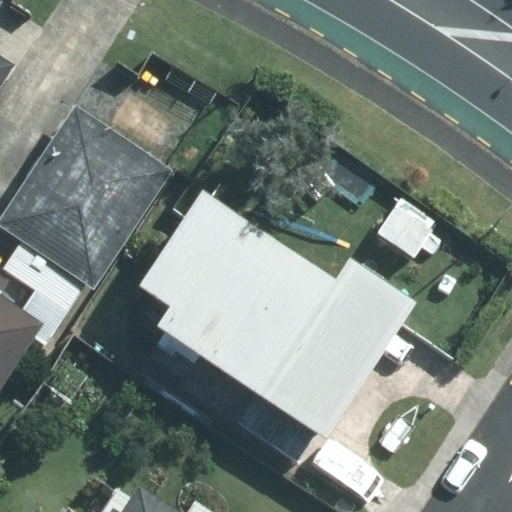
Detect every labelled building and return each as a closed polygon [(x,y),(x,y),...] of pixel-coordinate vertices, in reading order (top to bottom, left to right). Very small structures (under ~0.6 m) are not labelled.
[(0,59),(0,81),(9,66),(0,59)] [(75,111),(0,217),(0,238),(87,298),(171,178),(75,111)] [(111,329),(312,460),(401,322),(200,192),(111,329)] [(431,239),(392,211),(370,243),(409,270),(431,239)] [(0,310),(0,402),(42,338),(0,310)] [(108,511),(153,511),(122,491),(108,511)]
